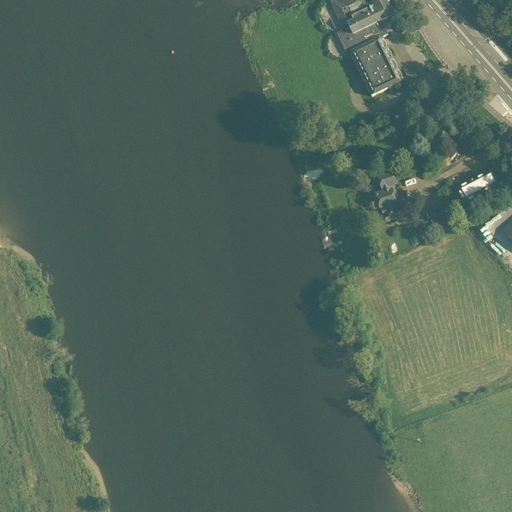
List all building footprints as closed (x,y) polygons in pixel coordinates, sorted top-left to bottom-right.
[(375,96),(395,86),(402,83),(381,39),(388,36),(382,22),(388,18),(390,23),(396,20),(394,15),(395,15),(387,0),(337,0),(331,3),(345,31),(337,34),(348,56),(354,53),(375,96)] [(394,174),(384,177),(379,178),(384,194),(371,199),(368,203),(369,208),(374,211),(381,208),(384,219),(399,214),(396,204),(397,204),(394,196),(398,195),(395,185),(397,184),(394,174)] [(458,190),(465,204),(494,189),(487,175),(458,190)] [(437,208),(427,212),(436,234),(455,226),(449,213),(441,216),(437,208)] [(511,221),(502,230),(511,241),(511,221)] [(483,264),(480,267),(491,278),(494,275),(483,264)]
